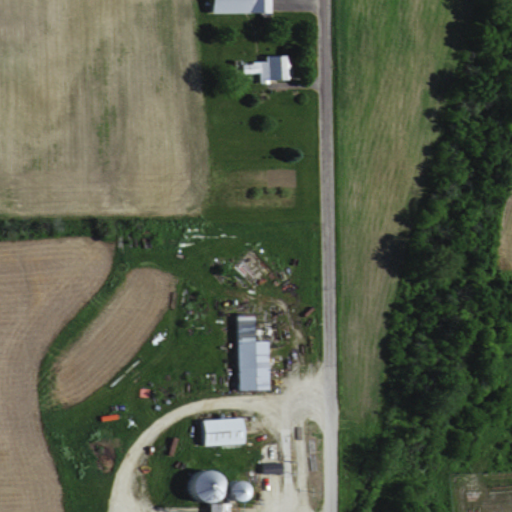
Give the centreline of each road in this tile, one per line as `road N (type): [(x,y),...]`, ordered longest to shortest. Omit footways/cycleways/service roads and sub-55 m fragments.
road 1 (tertiary): [(326,511),(320,0)]
road 2 (residential): [(326,404),(190,405),(132,456),(112,511)]
